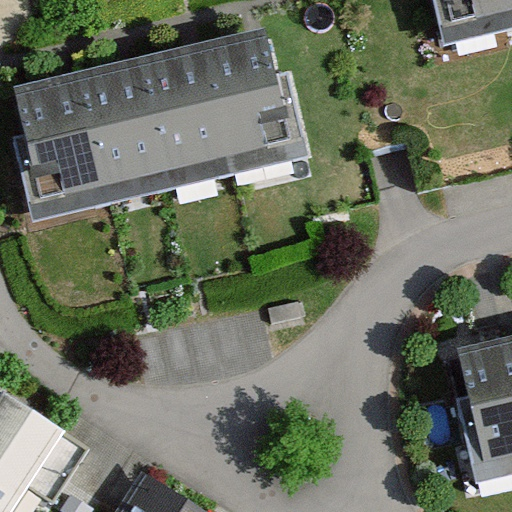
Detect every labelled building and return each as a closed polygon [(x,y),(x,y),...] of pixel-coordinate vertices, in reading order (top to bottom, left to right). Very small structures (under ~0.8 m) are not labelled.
[(505,0),(431,0),(437,29),(509,14),(505,0)] [(262,31),(197,45),(223,156),(287,142),(262,31)] [(197,45),(133,60),(158,171),(223,156),(197,45)] [(133,60),(68,75),(94,186),(158,171),(133,60)] [(68,75),(4,89),(29,200),(94,186),(68,75)] [(511,332),(447,347),(475,475),(511,466),(511,332)] [(0,400),(0,511),(38,511),(78,450),(0,400)] [(189,511),(128,477),(107,511),(189,511)]
